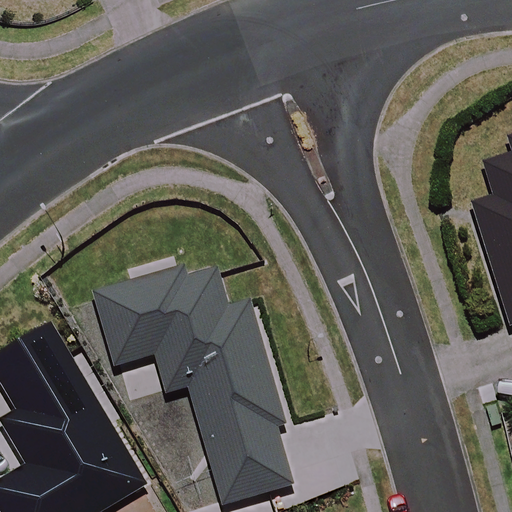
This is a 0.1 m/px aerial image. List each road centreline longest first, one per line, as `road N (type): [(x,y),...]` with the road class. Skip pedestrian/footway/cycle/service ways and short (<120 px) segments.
road 1 (residential): [(263,38),(377,307),(438,511)]
road 2 (tertiary): [(263,38),(126,95),(0,178)]
road 3 (tertiary): [(402,0),(263,38)]
